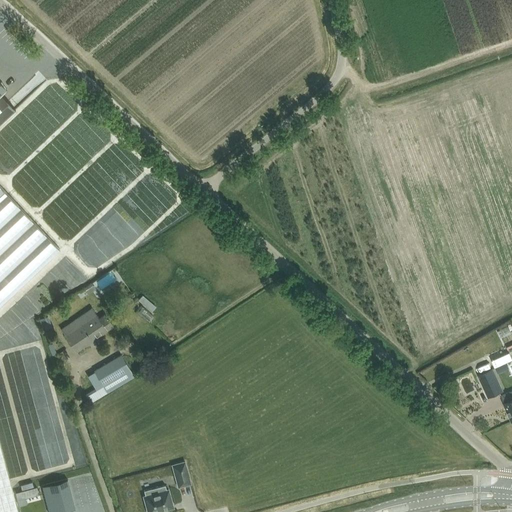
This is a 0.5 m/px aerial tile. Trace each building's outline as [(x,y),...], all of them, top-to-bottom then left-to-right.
[(0,124),(10,115),(0,104),(0,94),(1,94),(5,90),(0,84),(0,124)] [(7,193),(0,199),(0,305),(60,249),(7,193)] [(50,222),(72,244),(106,211),(96,202),(80,219),(66,206),(50,222)] [(92,282),(85,287),(88,292),(95,287),(92,283),(92,282)] [(156,306),(143,296),(140,300),(145,303),(144,304),(152,311),(156,306)] [(144,308),(144,307),(141,304),(136,310),(149,321),(153,316),(144,308)] [(99,318),(96,313),(92,307),(60,328),(64,334),(76,351),(114,326),(108,317),(105,313),(99,318)] [(41,318),(39,319),(44,331),(52,328),(48,316),(41,318)] [(121,355),(94,370),(98,377),(107,392),(134,377),(121,355)] [(488,397),(497,393),(504,390),(494,368),(487,371),(478,375),(488,397)] [(511,390),(501,396),(504,402),(511,421),(511,390)] [(18,511),(0,443),(0,511),(18,511)] [(185,461),(172,465),(178,487),(191,483),(185,461)] [(145,495),(143,495),(147,511),(155,511),(173,507),(168,489),(166,489),(165,485),(144,490),(145,495)] [(36,486),(15,492),(19,505),(26,503),(25,497),(38,494),(36,486)] [(47,492),(40,494),(45,511),(73,511),(77,511),(70,486),(47,492)]
